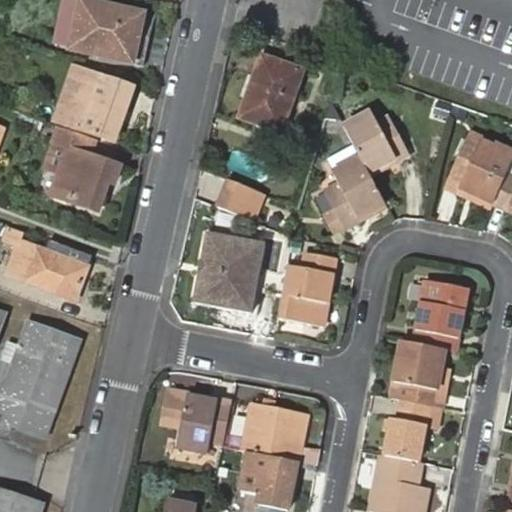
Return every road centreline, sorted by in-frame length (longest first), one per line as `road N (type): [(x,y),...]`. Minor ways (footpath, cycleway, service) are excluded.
road 1 (residential): [(207,0),(128,338)]
road 2 (residential): [(360,379),(384,254),(394,244),(411,238),(486,252),(511,278)]
road 3 (residential): [(128,338),(360,379)]
road 4 (residential): [(511,280),(466,511)]
road 5 (residential): [(128,338),(90,511)]
road 6 (residential): [(334,511),(360,379)]
